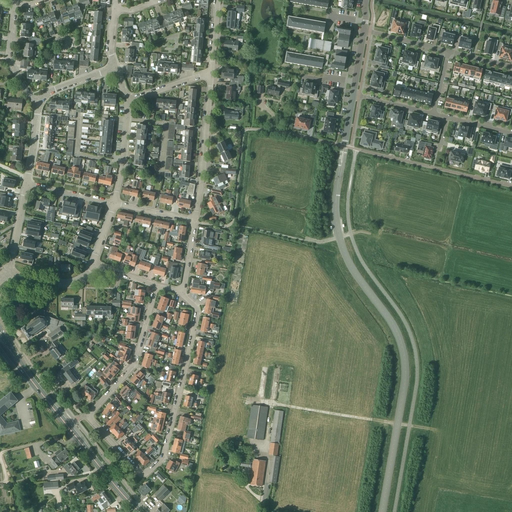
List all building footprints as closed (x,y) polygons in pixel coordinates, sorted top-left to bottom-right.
[(458,0),(457,6),(466,9),(468,2),(465,1),(465,0),(458,0)] [(480,6),(481,0),(474,0),(474,4),(473,4),(472,8),(473,8),(473,9),(477,10),(476,12),(480,13),(481,7),(480,6)] [(501,3),(493,1),(490,13),(494,14),(494,15),(495,15),(499,16),(499,17),(503,18),(505,9),(500,8),(501,3)] [(72,6),(72,7),(75,14),(76,17),(82,14),(81,12),(79,5),(76,6),(75,5),(72,6)] [(237,6),(237,12),(228,12),(226,29),(238,30),(238,28),(239,26),(239,24),(239,21),(240,21),(240,13),(244,13),(244,6),(237,6)] [(72,7),(66,10),(68,16),(69,18),(73,17),(74,19),(76,18),(76,17),(75,14),(72,7)] [(59,17),(61,24),(64,23),(62,19),(68,16),(66,10),(63,11),(63,9),(59,11),(60,12),(61,16),(59,17)] [(178,20),(179,23),(181,22),(180,19),(184,18),(182,10),(175,13),(178,20)] [(48,16),(51,23),(57,21),(58,25),(61,24),(59,17),(56,18),(54,14),(52,15),(51,13),(48,15),(48,16)] [(178,20),(175,13),(169,15),(173,25),(179,23),(178,20)] [(169,26),(173,25),(169,15),(163,17),(164,21),(162,22),(164,28),(169,26)] [(48,16),(42,18),(44,25),(45,27),(49,25),(51,24),(51,23),(48,16)] [(294,29),(296,17),(290,17),(288,17),(286,27),(291,28),(293,29),(293,28),(294,29)] [(296,17),(294,29),(295,29),(297,30),(297,29),(301,30),(303,19),(301,19),(302,18),(296,17)] [(44,25),(42,18),(36,20),(38,27),(44,25)] [(395,19),(391,18),(390,24),(393,25),(391,32),(397,33),(400,21),(395,20),(395,19)] [(154,29),(155,32),(164,28),(162,22),(159,23),(157,19),(151,21),(154,29)] [(303,19),(301,30),(302,30),(305,31),(305,30),(309,31),(311,21),(303,19)] [(408,29),(410,23),(400,20),(400,21),(397,33),(403,35),(405,28),(408,29)] [(152,32),(155,32),(154,29),(151,21),(145,24),(147,31),(148,31),(149,34),(152,32)] [(311,21),(309,31),(310,31),(310,32),(312,32),(316,32),(318,22),(311,21)] [(138,26),(141,33),(145,32),(146,35),(149,34),(148,31),(147,31),(145,24),(144,22),(140,24),(141,25),(138,26)] [(318,22),(316,32),(317,32),(317,33),(320,33),(322,33),(324,34),(326,23),(318,22)] [(418,25),(413,24),(412,30),(413,30),(411,36),(415,37),(418,38),(419,34),(420,34),(420,32),(423,32),(425,25),(421,25),(421,27),(418,27),(418,25)] [(438,33),(440,27),(434,25),(433,29),(429,28),(426,39),(429,40),(429,41),(432,42),(432,41),(433,41),(435,32),(438,33)] [(127,26),(127,30),(123,30),(122,37),(133,38),(133,35),(131,35),(131,29),(133,29),(133,26),(130,26),(127,26)] [(351,30),(337,28),(337,32),(338,32),(338,36),(339,36),(337,46),(342,47),(348,48),(351,30)] [(444,33),(445,30),(441,30),(439,36),(443,37),(441,43),(447,44),(449,33),(449,35),(444,33)] [(317,49),(330,52),(331,43),(329,43),(329,44),(325,43),(326,42),(322,42),(323,40),(324,34),(322,33),(321,39),(321,41),(318,41),(310,40),(310,41),(308,41),(308,43),(309,44),(309,48),(317,49)] [(454,36),(455,34),(449,33),(447,44),(449,45),(449,46),(452,47),(454,39),(457,40),(457,37),(454,36)] [(464,49),(466,37),(461,36),(461,38),(457,37),(457,40),(460,41),(458,48),(461,49),(461,48),(464,49)] [(236,42),(225,41),(225,50),(234,51),(238,51),(238,47),(238,45),(242,45),(243,37),(237,37),(236,42)] [(472,40),(472,39),(466,37),(464,49),(469,50),(471,44),(474,45),(475,41),(472,40)] [(498,41),(492,39),(492,43),(487,41),(487,42),(486,42),(485,46),(486,46),(484,53),(491,55),(494,45),(497,46),(498,41)] [(39,42),(32,41),(31,45),(25,44),(25,50),(33,51),(34,45),(39,45),(39,42)] [(505,60),(508,48),(502,47),(503,45),(499,44),(497,51),(501,52),(499,58),(505,60)] [(391,48),(385,46),(385,49),(378,48),(378,50),(377,50),(376,54),(389,58),(389,57),(386,57),(387,53),(390,54),(391,48)] [(125,56),(136,57),(136,55),(134,54),(134,50),(139,51),(139,48),(131,47),(131,50),(126,50),(125,56)] [(347,53),(337,51),(335,61),(334,60),(333,64),(331,64),(331,68),(344,71),(347,53)] [(292,64),(294,54),(290,53),(287,52),(287,53),(286,52),(285,63),(292,64)] [(411,53),(405,52),(403,58),(400,58),(398,64),(402,65),(402,63),(408,64),(411,53)] [(55,61),(55,56),(56,53),(53,53),(52,56),(52,63),(51,67),(54,67),(54,70),(61,70),(61,62),(55,61)] [(294,54),(292,64),(300,65),(301,55),(297,54),(295,53),(295,54),(294,54)] [(417,55),(411,53),(408,64),(414,65),(413,68),(417,69),(418,62),(415,61),(417,55)] [(389,58),(376,54),(375,59),(375,61),(381,63),(380,66),(381,66),(381,68),(385,70),(386,67),(389,58)] [(67,71),(66,72),(73,72),(73,71),(74,66),(77,66),(78,58),(78,56),(75,55),(74,58),(74,60),(72,60),(71,61),(70,62),(68,62),(67,71)] [(301,55),(300,65),(307,67),(309,56),(305,56),(305,55),(302,55),(301,55)] [(309,56),(307,67),(314,68),(316,57),(312,57),(312,56),(310,56),(309,56)] [(316,57),(314,68),(322,69),(324,59),(320,58),(317,57),(317,58),(316,57)] [(426,57),(425,64),(422,63),(420,69),(429,71),(432,58),(426,57)] [(432,58),(429,71),(438,73),(440,67),(437,67),(438,60),(432,58)] [(156,67),(155,72),(164,73),(165,65),(165,62),(158,61),(158,67),(156,67)] [(171,65),(170,73),(177,74),(177,73),(179,73),(180,66),(178,66),(174,66),(174,63),(171,63),(171,65)] [(461,65),(455,63),(453,74),(458,76),(459,73),(461,65)] [(482,70),(477,68),(474,79),(480,81),(482,70)] [(230,83),(239,84),(243,84),(244,77),(238,76),(238,79),(233,79),(234,71),(223,70),(222,75),(221,78),(226,79),(226,78),(231,79),(230,83)] [(387,73),(381,71),(380,74),(374,72),(373,75),(371,79),(384,82),(387,73)] [(491,73),(486,71),(483,82),(489,84),(489,83),(491,73)] [(502,75),(497,74),(494,84),(494,86),(499,87),(500,84),(502,75)] [(384,82),(371,79),(370,83),(371,84),(371,86),(377,88),(376,90),(382,92),(384,82)] [(288,88),(290,82),(278,80),(277,86),(277,88),(269,86),(267,95),(272,96),(272,95),(278,97),(281,86),(288,88)] [(240,88),(239,88),(239,84),(230,83),(230,88),(228,87),(227,95),(226,95),(226,100),(230,100),(230,99),(235,100),(236,92),(240,92),(240,88)] [(308,96),(310,84),(304,83),(303,89),(300,88),(299,95),(302,96),(302,95),(308,96)] [(312,84),(310,84),(308,96),(313,97),(313,98),(317,98),(318,92),(315,91),(316,85),(315,85),(315,84),(312,84)] [(401,88),(402,88),(402,86),(396,84),(393,96),(399,97),(401,88)] [(191,87),(190,90),(189,96),(196,96),(196,94),(198,95),(198,91),(197,90),(198,87),(191,87)] [(330,91),(328,102),(328,103),(336,104),(337,100),(338,97),(337,96),(338,92),(330,91)] [(425,103),(425,104),(431,105),(433,94),(428,92),(427,94),(425,103)] [(94,104),(97,105),(98,105),(98,98),(95,98),(95,94),(89,93),(88,102),(94,102),(94,104)] [(105,95),(105,101),(102,100),(101,106),(110,107),(111,95),(105,95)] [(8,108),(8,107),(22,108),(23,100),(9,99),(9,102),(5,101),(5,108),(8,108)] [(157,103),(155,103),(155,108),(163,109),(164,100),(157,100),(157,103)] [(473,100),(471,106),(474,107),(473,114),(479,115),(482,102),(473,100)] [(56,110),(57,102),(51,101),(50,105),(48,105),(47,111),(51,112),(51,109),(56,110)] [(67,103),(63,102),(63,111),(69,111),(69,114),(68,114),(68,117),(70,117),(70,118),(75,119),(76,116),(70,115),(70,112),(71,112),(71,110),(72,110),(72,106),(70,105),(70,103),(69,103),(70,102),(67,102),(67,103)] [(482,102),(479,115),(485,117),(486,110),(490,111),(491,104),(482,102)] [(373,106),(370,117),(377,119),(377,118),(382,119),(384,112),(381,111),(381,112),(379,111),(380,108),(373,106)] [(494,106),(493,111),(495,112),(494,119),(500,120),(503,108),(494,106)] [(224,110),(223,114),(225,114),(225,119),(225,120),(226,121),(227,121),(228,121),(229,120),(235,120),(235,121),(238,121),(239,117),(242,117),(243,108),(235,107),(234,112),(228,111),(228,110),(224,110)] [(503,108),(500,120),(506,122),(508,115),(510,116),(511,110),(503,108)] [(395,111),(391,110),(389,117),(394,118),(393,123),(397,124),(396,127),(402,129),(404,121),(401,120),(403,113),(399,112),(395,111)] [(333,134),(336,118),(333,117),(334,114),(327,112),(324,132),(327,133),(327,134),(332,135),(332,133),(333,134)] [(102,115),(102,118),(101,118),(101,121),(102,121),(101,127),(102,127),(113,128),(114,122),(108,121),(108,115),(102,115)] [(416,116),(410,115),(408,122),(405,121),(404,125),(413,127),(416,116)] [(310,121),(297,118),(295,127),(308,130),(310,125),(313,126),(315,117),(311,116),(310,121)] [(422,118),(416,116),(413,127),(423,129),(424,125),(420,125),(422,118)] [(47,118),(47,120),(46,124),(56,125),(57,121),(65,122),(68,122),(68,118),(66,118),(61,118),(59,117),(57,117),(57,119),(54,119),(47,118)] [(20,121),(13,120),(13,124),(16,124),(15,136),(23,137),(24,125),(19,125),(20,121)] [(434,122),(428,120),(427,126),(424,125),(423,129),(431,131),(434,122)] [(439,123),(434,122),(431,131),(440,134),(441,130),(438,129),(439,123)] [(466,128),(465,128),(460,126),(459,132),(456,131),(454,138),(457,139),(458,136),(463,138),(466,128)] [(466,128),(463,138),(469,139),(468,141),(471,142),(473,136),(470,135),(472,129),(471,129),(471,128),(468,127),(468,128),(466,127),(465,128),(466,128)] [(375,140),(376,133),(365,130),(364,133),(363,133),(360,145),(370,148),(370,147),(382,150),(384,142),(375,140)] [(483,133),(482,137),(482,136),(480,141),(481,141),(481,142),(490,145),(490,147),(493,148),(492,149),(496,150),(498,143),(494,142),(496,137),(488,135),(489,134),(483,133)] [(500,143),(499,150),(505,152),(506,147),(511,148),(511,139),(506,138),(504,144),(500,143)] [(225,141),(224,142),(217,146),(221,154),(228,151),(233,149),(231,145),(230,145),(227,146),(225,141)] [(414,143),(405,141),(404,146),(396,144),(395,151),(406,154),(407,149),(412,150),(414,143)] [(431,159),(433,148),(430,147),(431,144),(420,142),(418,148),(425,150),(423,157),(426,158),(426,159),(430,160),(430,159),(431,159)] [(22,147),(14,146),(9,146),(9,148),(14,149),(12,160),(20,161),(20,155),(22,155),(22,147)] [(99,148),(98,153),(97,153),(97,156),(104,157),(104,154),(110,155),(111,149),(99,148)] [(232,159),(228,151),(221,154),(220,155),(219,164),(223,164),(223,165),(224,165),(224,163),(232,159)] [(464,155),(451,152),(449,160),(454,161),(453,165),(458,166),(459,163),(462,163),(464,155)] [(42,162),(42,164),(38,163),(37,169),(42,171),(46,156),(43,155),(41,162),(42,162)] [(174,159),(174,163),(183,164),(183,162),(190,162),(191,156),(181,155),(181,160),(174,159)] [(144,162),(134,161),(134,166),(138,166),(138,169),(146,169),(147,162),(144,162)] [(481,162),(477,161),(476,165),(475,165),(476,166),(475,170),(479,171),(480,172),(480,173),(481,173),(483,173),(483,172),(488,173),(490,164),(486,163),(486,162),(481,161),(481,162)] [(58,165),(56,164),(54,164),(54,166),(52,173),(58,174),(59,168),(60,165),(61,162),(58,162),(58,165)] [(89,181),(93,163),(90,162),(89,167),(88,167),(87,174),(85,173),(83,180),(89,181)] [(69,170),(68,176),(73,178),(75,171),(75,169),(76,164),(74,163),(74,164),(73,164),(72,170),(69,170)] [(183,164),(174,163),(173,166),(183,167),(182,172),(189,172),(190,166),(183,166),(183,164)] [(497,171),(496,176),(509,179),(511,172),(511,165),(511,166),(511,168),(505,166),(504,169),(499,168),(499,171),(497,171)] [(105,166),(104,172),(105,172),(104,175),(101,174),(99,183),(105,185),(108,167),(105,166)] [(112,180),(113,176),(110,175),(112,168),(108,167),(105,185),(110,186),(112,180)] [(179,172),(179,176),(176,176),(175,180),(180,182),(181,182),(182,178),(189,179),(189,172),(182,172),(179,172)] [(224,174),(213,179),(216,185),(215,186),(214,185),(213,189),(220,191),(219,188),(219,187),(221,190),(226,188),(225,185),(223,182),(227,181),(224,174)] [(0,185),(0,190),(4,191),(5,187),(14,189),(15,181),(2,179),(1,186),(0,185)] [(138,181),(134,180),(133,182),(133,184),(132,187),(131,190),(130,196),(137,197),(138,192),(136,191),(137,183),(138,181)] [(187,195),(186,198),(186,201),(184,208),(189,209),(191,202),(188,201),(189,195),(193,196),(195,185),(189,184),(188,187),(187,191),(187,195)] [(148,187),(147,192),(144,192),(145,188),(142,187),(141,192),(144,193),(143,199),(148,200),(150,193),(150,190),(151,187),(149,186),(149,187),(148,187)] [(0,193),(0,196),(1,197),(0,201),(1,201),(0,205),(0,206),(10,208),(11,202),(10,202),(11,198),(5,197),(5,194),(0,193)] [(210,203),(208,204),(210,209),(219,205),(220,204),(217,197),(215,197),(209,200),(210,203)] [(37,201),(35,210),(43,211),(43,209),(49,210),(47,215),(50,216),(50,214),(51,214),(55,214),(55,211),(55,208),(52,207),(49,207),(51,201),(45,200),(45,199),(42,199),(41,202),(37,201)] [(60,208),(59,215),(68,217),(71,202),(65,201),(63,209),(60,208)] [(71,202),(68,217),(77,219),(79,212),(76,212),(78,203),(71,202)] [(219,212),(220,214),(224,212),(220,204),(219,205),(210,209),(213,214),(219,212)] [(83,213),(82,220),(85,221),(85,219),(92,221),(95,207),(88,206),(86,214),(83,213)] [(95,207),(92,221),(98,222),(101,209),(95,207)] [(0,212),(0,222),(1,223),(1,221),(7,222),(8,214),(0,212)] [(118,218),(121,219),(120,220),(120,222),(121,222),(120,226),(123,226),(124,223),(125,220),(126,214),(119,213),(118,218)] [(127,227),(128,224),(129,221),(132,221),(132,220),(133,216),(126,214),(125,220),(124,223),(123,226),(127,227)] [(29,222),(27,228),(42,231),(44,222),(38,220),(37,223),(29,222)] [(169,234),(173,235),(179,236),(178,241),(184,242),(185,235),(177,233),(173,233),(174,226),(171,225),(170,232),(169,234)] [(178,226),(177,233),(185,235),(186,228),(178,226)] [(81,231),(79,237),(91,241),(93,235),(85,232),(86,229),(80,227),(79,230),(81,231)] [(27,228),(26,235),(34,236),(34,239),(40,241),(42,231),(27,228)] [(211,232),(204,230),(203,238),(210,239),(211,232)] [(77,236),(73,245),(75,246),(79,247),(80,244),(88,247),(91,241),(79,237),(77,236)] [(219,247),(213,247),(214,240),(210,239),(203,238),(202,245),(209,246),(210,246),(209,249),(218,250),(219,247)] [(25,242),(24,247),(36,249),(35,252),(42,254),(43,249),(36,248),(38,242),(25,240),(25,242)] [(73,245),(70,254),(72,255),(84,259),(86,253),(78,250),(79,247),(75,246),(73,245)] [(131,247),(128,245),(126,251),(125,254),(128,256),(127,257),(126,256),(124,263),(126,264),(125,265),(128,266),(129,265),(132,258),(133,255),(133,254),(129,252),(131,247)] [(111,258),(115,260),(117,253),(119,249),(114,247),(112,251),(111,255),(109,254),(108,258),(110,259),(111,258)] [(129,265),(134,267),(137,260),(136,260),(137,259),(139,259),(142,250),(139,249),(136,256),(133,255),(132,258),(129,265)] [(215,252),(207,250),(207,253),(200,252),(200,258),(206,259),(206,256),(214,257),(215,252)] [(165,252),(165,254),(170,255),(170,256),(173,257),(173,259),(181,261),(182,255),(168,252),(165,252)] [(22,253),(21,259),(28,260),(28,263),(32,264),(34,256),(30,255),(30,254),(26,253),(26,254),(22,253)] [(152,257),(150,262),(147,261),(146,263),(144,270),(149,272),(151,264),(153,265),(156,258),(153,257),(152,257)] [(177,270),(176,270),(178,264),(170,262),(170,265),(167,272),(169,273),(170,270),(171,270),(170,278),(176,279),(176,278),(178,278),(179,273),(177,273),(177,270)] [(166,269),(160,268),(158,275),(164,276),(165,273),(167,274),(167,272),(170,265),(167,264),(166,269)] [(205,265),(198,264),(198,269),(207,271),(207,272),(211,272),(211,271),(208,270),(208,266),(205,265)] [(203,280),(200,280),(200,281),(199,287),(199,288),(198,294),(205,295),(206,287),(203,286),(204,280),(203,280)] [(134,298),(137,299),(136,303),(143,304),(144,297),(137,296),(135,296),(131,296),(131,298),(134,298)] [(208,300),(206,307),(212,308),(213,308),(215,308),(216,300),(220,301),(221,298),(214,296),(213,301),(208,300)] [(160,303),(166,306),(169,300),(162,297),(160,303)] [(62,306),(62,308),(68,308),(68,309),(77,309),(77,306),(74,306),(74,299),(62,299),(62,306)] [(166,306),(160,303),(158,309),(164,312),(166,306)] [(87,307),(87,315),(95,315),(95,307),(87,307)] [(103,316),(103,307),(95,307),(95,315),(103,316)] [(107,316),(107,318),(108,318),(113,318),(113,313),(113,312),(111,312),(111,307),(103,307),(103,316),(107,316)] [(206,307),(205,313),(210,314),(210,316),(218,318),(219,314),(212,312),(213,308),(212,308),(206,307)] [(180,319),(188,321),(189,315),(187,315),(188,312),(184,311),(183,314),(182,313),(180,319)] [(138,322),(139,315),(131,314),(130,314),(127,314),(126,317),(132,318),(132,321),(138,322)] [(167,315),(166,318),(158,315),(155,321),(162,324),(163,321),(169,323),(172,317),(167,315)] [(21,329),(22,330),(24,333),(26,336),(28,339),(29,340),(29,339),(31,338),(32,338),(32,337),(36,334),(37,335),(37,334),(39,332),(40,332),(43,329),(43,330),(44,330),(43,329),(46,327),(51,333),(47,336),(52,342),(64,333),(60,327),(65,323),(48,317),(45,318),(45,317),(44,318),(40,318),(39,317),(39,318),(36,320),(36,319),(35,319),(35,320),(33,322),(32,321),(32,322),(29,324),(28,324),(29,325),(25,327),(24,328),(21,329)] [(165,328),(165,327),(168,328),(168,329),(170,330),(171,327),(162,324),(155,321),(153,327),(160,329),(161,327),(165,328)] [(128,332),(122,331),(122,334),(127,335),(127,339),(134,340),(135,333),(128,332)] [(158,335),(153,333),(152,336),(151,336),(150,339),(151,339),(151,340),(155,341),(158,342),(159,343),(161,336),(158,335)] [(94,334),(90,340),(92,341),(96,344),(100,340),(95,337),(96,335),(94,334)] [(161,346),(161,344),(159,343),(158,342),(155,341),(151,340),(148,346),(153,348),(154,345),(157,346),(158,344),(161,346)] [(51,344),(55,349),(50,353),(56,360),(60,357),(60,358),(63,356),(62,355),(63,355),(58,349),(59,348),(56,345),(57,344),(55,341),(51,344)] [(93,351),(91,348),(94,345),(92,342),(86,349),(90,354),(93,351)] [(122,349),(120,352),(129,356),(131,350),(125,348),(126,345),(121,343),(119,347),(122,349)] [(120,352),(118,356),(117,356),(116,356),(115,356),(112,353),(110,356),(113,359),(115,361),(116,361),(121,365),(124,361),(127,362),(129,356),(120,352)] [(153,356),(146,354),(144,360),(157,364),(158,362),(155,361),(152,360),(153,356)] [(160,365),(157,364),(144,360),(142,366),(149,368),(150,365),(160,368),(160,365)] [(63,368),(62,369),(66,373),(64,374),(71,384),(74,382),(75,383),(79,380),(70,370),(76,365),(72,361),(63,368)] [(107,368),(115,375),(119,370),(117,368),(119,366),(114,361),(113,362),(107,368)] [(103,373),(101,370),(98,372),(101,375),(104,373),(105,375),(111,380),(115,375),(107,368),(103,373)] [(139,371),(135,376),(143,383),(144,381),(142,378),(144,376),(139,371)] [(135,376),(131,381),(136,385),(138,383),(140,385),(141,385),(141,384),(144,386),(145,385),(143,383),(135,376)] [(86,386),(81,394),(86,398),(93,388),(94,386),(92,385),(90,388),(89,389),(86,386)] [(137,391),(132,387),(130,389),(126,386),(126,387),(125,387),(120,393),(120,394),(125,399),(129,402),(130,402),(132,400),(137,395),(140,398),(142,396),(137,391)] [(91,401),(96,395),(97,394),(96,394),(97,392),(97,391),(93,388),(86,398),(91,401)] [(7,397),(0,402),(0,435),(20,431),(18,422),(6,424),(0,416),(0,415),(13,405),(12,403),(15,401),(11,396),(8,398),(7,397)] [(108,406),(106,409),(117,417),(119,415),(120,414),(117,412),(116,413),(114,411),(116,408),(110,404),(109,404),(108,406)] [(268,407),(251,405),(247,438),(263,441),(268,407)] [(102,414),(108,418),(110,416),(113,417),(110,420),(111,421),(112,423),(115,420),(117,417),(106,409),(102,414)] [(274,456),(277,457),(284,412),(275,410),(269,455),(273,456),(274,456)] [(165,414),(155,412),(154,418),(164,420),(165,420),(165,418),(165,414)] [(191,419),(181,417),(179,423),(186,425),(190,426),(191,419)] [(164,420),(154,418),(153,421),(150,420),(149,423),(152,424),(162,426),(164,420)] [(124,420),(119,424),(120,425),(117,427),(115,425),(110,430),(114,434),(119,429),(122,427),(124,425),(126,423),(124,421),(124,420)] [(122,427),(119,429),(122,432),(129,425),(127,423),(126,423),(124,425),(122,427)] [(186,425),(179,423),(178,429),(183,430),(181,435),(188,437),(189,432),(185,431),(186,425)] [(154,431),(161,432),(162,426),(152,424),(151,428),(152,428),(151,430),(154,431)] [(119,439),(124,434),(122,432),(119,429),(114,434),(119,439)] [(136,435),(130,441),(128,438),(122,443),(123,444),(123,445),(124,446),(125,446),(127,448),(137,439),(138,437),(136,435)] [(135,445),(138,442),(137,442),(139,440),(137,439),(127,448),(131,453),(137,448),(135,446),(135,445)] [(174,445),(184,448),(185,442),(182,441),(175,439),(174,445)] [(149,449),(143,454),(140,452),(135,457),(139,461),(153,449),(152,449),(152,448),(152,447),(151,447),(150,447),(149,447),(149,448),(149,449)] [(28,460),(33,458),(30,448),(25,449),(28,460)] [(149,456),(155,451),(153,449),(139,461),(144,466),(152,459),(152,458),(151,459),(149,456)] [(50,462),(48,464),(52,470),(55,468),(56,469),(60,465),(60,464),(61,462),(70,455),(66,450),(61,453),(60,451),(55,454),(57,457),(58,457),(56,459),(55,458),(54,457),(49,461),(50,462)] [(280,457),(277,457),(274,456),(273,456),(269,482),(276,483),(280,457)] [(252,468),(250,485),(262,487),(266,461),(254,460),(254,459),(249,458),(248,463),(242,462),(241,466),(252,468)] [(166,468),(170,470),(173,472),(175,473),(180,464),(174,460),(173,462),(170,461),(168,465),(168,464),(166,467),(167,467),(166,468)] [(67,464),(63,468),(69,475),(70,474),(72,476),(73,476),(79,470),(80,469),(74,462),(70,466),(69,467),(67,464)] [(74,483),(66,487),(69,491),(75,488),(79,494),(88,489),(84,482),(75,486),(74,483)] [(139,491),(139,492),(140,493),(141,494),(143,496),(146,493),(147,494),(151,491),(150,491),(151,490),(151,489),(152,488),(149,486),(150,485),(148,483),(145,485),(139,491)] [(156,497),(160,501),(170,492),(165,488),(156,497)] [(87,502),(90,506),(91,506),(95,504),(95,505),(99,502),(104,509),(108,506),(112,503),(104,491),(99,495),(99,494),(95,497),(94,497),(87,502)]
